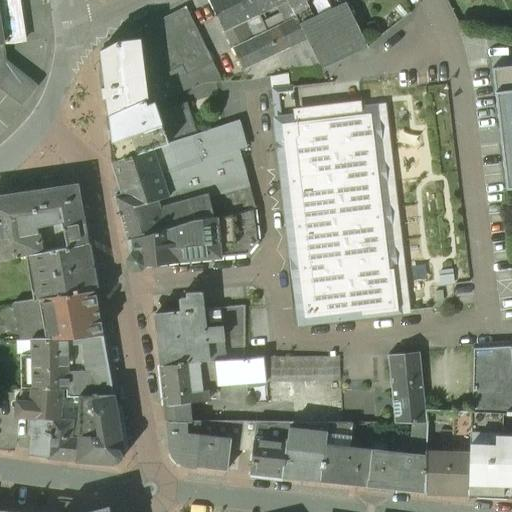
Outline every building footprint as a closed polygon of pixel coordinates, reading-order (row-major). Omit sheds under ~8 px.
[(0,0),(0,43),(3,43),(23,41),(17,0),(0,0)] [(251,0),(208,0),(223,30),(243,20),(257,13),(251,0)] [(251,0),(257,13),(277,4),(284,0),(251,0)] [(294,12),(287,0),(284,0),(277,4),(285,22),(296,16),(294,12)] [(287,0),(294,12),(308,5),(305,0),(287,0)] [(346,3),(299,23),(319,63),(321,67),(367,45),(346,3)] [(186,7),(105,48),(101,51),(100,57),(107,115),(144,99),(147,97),(147,83),(183,65),(187,73),(213,62),(186,7)] [(257,13),(243,20),(247,28),(251,38),(266,31),(257,13)] [(285,22),(279,25),(289,45),(306,36),(299,23),(296,16),(285,22)] [(289,45),(279,25),(266,31),(271,41),(273,40),(274,43),(272,44),(276,51),(289,45)] [(247,28),(227,38),(232,48),(251,38),(247,28)] [(251,38),(232,48),(242,68),(276,51),(272,44),(274,43),(273,40),(271,41),(266,31),(251,38)] [(289,45),(276,51),(284,68),(319,63),(306,36),(289,45)] [(3,43),(0,43),(0,83),(12,67),(5,61),(3,43)] [(183,65),(147,83),(147,97),(144,99),(147,105),(155,102),(205,82),(222,82),(213,62),(187,73),(183,65)] [(505,190),(511,189),(511,65),(491,68),(505,190)] [(37,85),(12,67),(0,83),(0,89),(20,105),(37,85)] [(290,87),(272,89),(276,119),(294,117),(290,87)] [(144,99),(107,115),(113,160),(113,161),(153,148),(192,135),(196,134),(186,102),(158,111),(155,102),(147,105),(144,99)] [(276,119),(275,119),(299,324),(399,312),(375,107),(294,117),(276,119)] [(196,134),(192,135),(201,161),(238,150),(244,148),(238,120),(196,134)] [(192,135),(153,148),(161,173),(201,161),(192,135)] [(113,161),(111,162),(121,192),(116,196),(114,196),(127,239),(149,234),(190,221),(211,217),(206,196),(161,208),(159,200),(169,197),(161,173),(153,148),(113,161)] [(201,161),(161,173),(169,197),(159,200),(161,208),(206,196),(248,185),(238,150),(201,161)] [(248,185),(206,196),(211,217),(226,215),(254,208),(248,185)] [(76,186),(29,193),(42,253),(86,244),(76,186)] [(29,193),(0,197),(0,260),(31,255),(42,253),(29,193)] [(190,221),(149,234),(127,239),(130,254),(132,254),(144,263),(144,265),(247,255),(258,242),(254,208),(226,215),(211,217),(190,221)] [(42,253),(31,255),(35,277),(90,267),(86,244),(42,253)] [(132,254),(130,254),(125,258),(124,265),(124,268),(126,272),(131,273),(135,274),(140,273),(143,271),(144,265),(144,263),(132,254)] [(90,267),(35,277),(38,298),(47,297),(94,290),(90,267)] [(94,290),(47,297),(54,339),(66,339),(102,335),(103,334),(103,333),(102,332),(100,321),(101,318),(100,309),(96,306),(93,294),(95,293),(94,290)] [(180,311),(156,313),(160,366),(199,362),(208,361),(206,341),(205,329),(203,309),(202,292),(185,293),(185,298),(179,299),(180,311)] [(38,298),(13,302),(20,340),(32,339),(54,339),(47,297),(38,298)] [(243,305),(203,309),(205,329),(223,327),(224,339),(206,341),(208,361),(214,361),(244,359),(243,305)] [(223,327),(205,329),(206,341),(224,339),(223,327)] [(102,335),(66,339),(54,339),(32,339),(32,387),(41,387),(45,387),(59,387),(66,387),(68,395),(82,395),(95,395),(113,395),(102,335)] [(507,442),(507,447),(511,447),(511,346),(474,349),(472,389),(499,390),(498,428),(498,442),(507,442)] [(419,352),(391,354),(398,424),(412,424),(426,424),(425,418),(423,395),(419,352)] [(244,359),(214,361),(215,380),(216,385),(265,381),(263,357),(244,359)] [(339,357),(263,357),(265,381),(265,382),(340,380),(339,357)] [(208,361),(199,362),(201,381),(215,380),(214,361),(208,361)] [(199,362),(160,366),(166,421),(186,422),(190,421),(189,403),(208,401),(207,390),(202,390),(201,381),(199,362)] [(41,387),(32,387),(31,400),(16,399),(15,416),(31,418),(28,455),(47,457),(51,419),(58,420),(59,387),(45,387),(41,387)] [(472,389),(472,396),(471,427),(498,428),(499,390),(472,389)] [(115,417),(113,395),(95,395),(82,395),(79,430),(84,430),(84,422),(95,420),(115,417)] [(446,419),(445,445),(451,446),(452,428),(471,429),(471,427),(472,396),(423,395),(425,418),(446,419)] [(115,417),(95,420),(96,438),(118,435),(115,417)] [(58,420),(51,419),(47,457),(76,460),(79,430),(71,429),(72,421),(58,420)] [(95,420),(84,422),(84,430),(83,440),(96,438),(95,420)] [(187,434),(186,422),(166,421),(169,452),(183,465),(193,466),(198,436),(187,434)] [(190,421),(186,422),(187,434),(198,436),(200,422),(190,421)] [(243,422),(200,422),(198,436),(230,440),(230,444),(240,445),(243,422)] [(289,422),(243,422),(240,445),(239,450),(251,452),(249,473),(282,477),(288,428),(289,422)] [(327,423),(289,422),(288,428),(325,432),(327,423)] [(344,423),(327,423),(325,432),(324,446),(340,448),(344,423)] [(426,424),(412,424),(410,448),(413,448),(412,456),(425,457),(425,452),(426,424)] [(498,428),(471,427),(471,429),(470,446),(507,447),(507,442),(498,442),(498,428)] [(325,432),(288,428),(282,477),(319,481),(324,446),(325,432)] [(471,429),(452,428),(451,446),(445,445),(445,452),(470,453),(470,446),(471,429)] [(96,438),(83,440),(84,430),(79,430),(76,460),(110,463),(115,463),(121,458),(121,452),(118,435),(96,438)] [(230,440),(198,436),(193,466),(226,470),(230,444),(230,440)] [(412,456),(386,453),(386,444),(372,443),(371,451),(368,487),(405,491),(424,492),(425,457),(412,456)] [(340,448),(324,446),(319,481),(368,487),(371,451),(358,450),(359,446),(349,445),(348,449),(340,448)] [(511,447),(507,447),(470,446),(470,453),(468,494),(511,495),(511,447)] [(445,452),(425,452),(425,457),(424,492),(468,494),(470,453),(445,452)] [(102,509),(59,501),(54,506),(53,511),(107,511),(106,511),(109,505),(102,509)]
